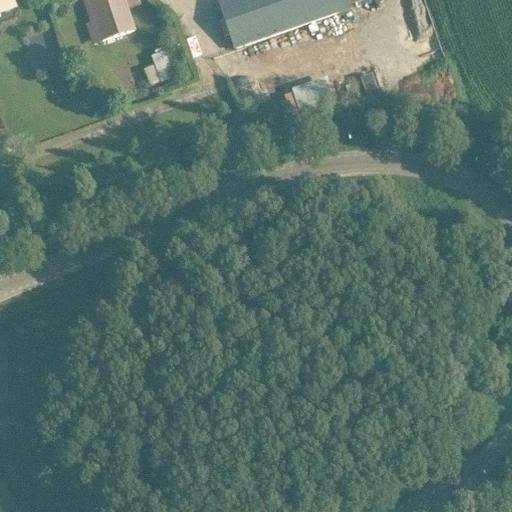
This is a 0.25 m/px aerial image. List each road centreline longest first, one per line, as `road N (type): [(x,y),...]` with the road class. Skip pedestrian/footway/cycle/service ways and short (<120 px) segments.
road 1 (unclassified): [(511,214),(470,184),(421,166),(354,162),(269,177),(0,282)]
road 2 (unclassified): [(390,511),(471,471),(511,431)]
